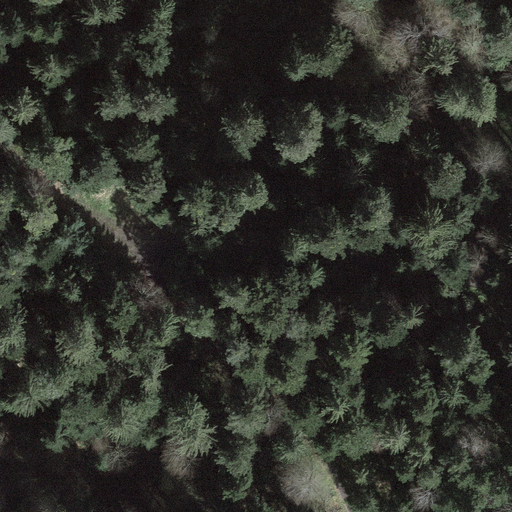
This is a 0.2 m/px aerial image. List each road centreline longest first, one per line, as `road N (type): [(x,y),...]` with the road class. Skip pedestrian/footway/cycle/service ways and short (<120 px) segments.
road 1 (track): [(0,166),(146,248),(162,238),(195,238),(355,253),(511,288)]
road 2 (track): [(146,248),(169,302),(271,386),(334,470),(353,511)]
